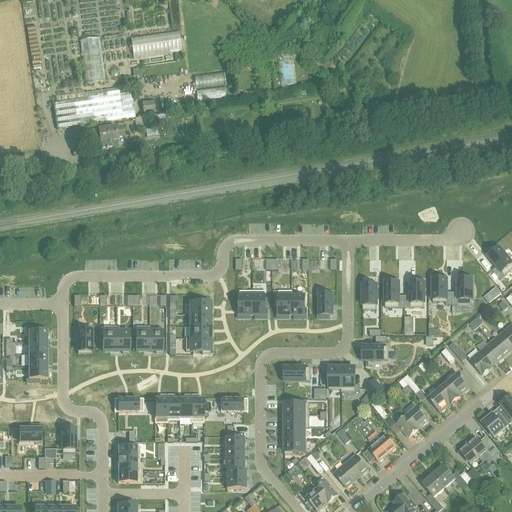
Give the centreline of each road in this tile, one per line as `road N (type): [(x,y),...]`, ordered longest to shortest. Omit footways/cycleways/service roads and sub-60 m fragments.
road 1 (residential): [(346,242),(346,347),(276,352),(261,367),(263,469),(300,511)]
road 2 (residential): [(62,305),(64,284),(76,276),(210,275),(221,271),(224,249),(236,241),(346,242)]
road 3 (unclassified): [(511,378),(349,511)]
road 4 (residential): [(102,475),(101,422),(65,407),(62,305)]
